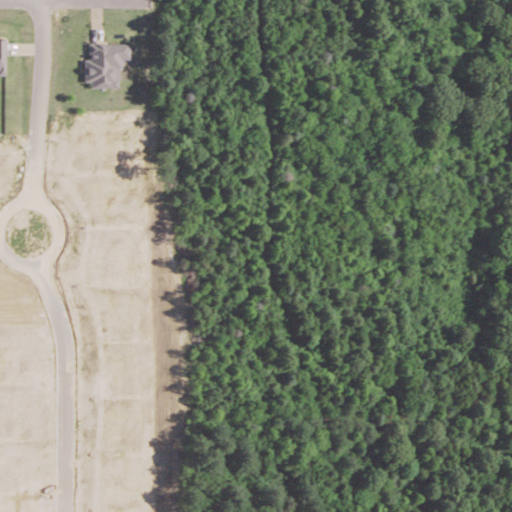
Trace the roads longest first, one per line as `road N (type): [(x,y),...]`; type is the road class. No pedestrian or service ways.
road 1 (residential): [(65,511),(67,360),(58,305),(27,232),(39,146)]
road 2 (residential): [(40,0),(39,146)]
